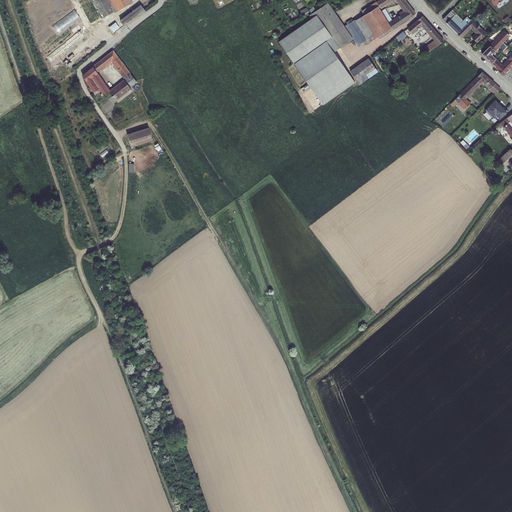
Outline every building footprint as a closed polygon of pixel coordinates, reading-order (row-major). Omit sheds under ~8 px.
[(80,0),(92,23),(112,11),(116,9),(111,0),(80,0)] [(111,0),(116,9),(132,0),(111,0)] [(369,42),(378,37),(379,38),(415,13),(410,6),(404,11),(403,11),(400,13),(402,15),(393,21),(386,10),(382,13),(379,9),(392,0),(396,0),(402,6),(407,3),(404,0),(379,0),(362,11),(365,15),(356,20),(355,19),(353,21),(352,19),(346,22),(347,24),(344,26),(353,39),(358,46),(363,42),(364,43),(368,41),(369,42)] [(315,11),(340,48),(353,39),(344,26),(335,13),(328,2),(315,11)] [(124,23),(145,9),(141,3),(120,18),(124,23)] [(451,19),(447,24),(460,36),(462,38),(471,29),(476,33),(472,38),(475,41),(474,41),(477,44),(488,34),(472,19),(471,20),(467,16),(463,20),(457,14),(452,9),(451,11),(455,15),(451,19)] [(316,16),(278,42),(294,64),(327,41),(335,53),(340,49),(316,16)] [(434,38),(430,41),(432,43),(424,49),(427,53),(439,44),(444,40),(422,16),(408,28),(412,33),(422,25),(434,38)] [(44,58),(54,67),(89,38),(87,35),(91,33),(84,25),(44,58)] [(396,37),(408,52),(416,46),(403,31),(396,37)] [(510,37),(504,31),(482,55),(504,76),(511,67),(511,55),(503,65),(493,56),(510,37)] [(326,43),(294,65),(323,106),(355,84),(326,43)] [(99,88),(104,95),(109,92),(116,100),(131,88),(124,80),(110,91),(107,87),(106,88),(97,74),(98,74),(97,72),(111,60),(131,86),(136,81),(113,50),(82,75),(93,92),(99,88)] [(359,84),(378,71),(368,58),(350,71),(359,84)] [(454,106),(458,102),(465,109),(470,103),(465,99),(482,81),(490,88),(489,89),(496,94),(501,89),(482,72),(451,104),(454,106)] [(118,110),(110,99),(101,105),(110,118),(113,116),(111,114),(118,110)] [(497,117),(500,120),(507,113),(496,101),(486,111),(494,119),(497,117)] [(443,127),(454,115),(447,108),(435,119),(442,126),(443,127)] [(511,135),(511,136),(510,137),(511,139),(511,113),(507,118),(500,123),(510,135),(511,133),(511,127),(509,124),(511,121),(511,135)] [(150,127),(129,134),(133,147),(154,141),(150,127)] [(511,150),(511,149),(497,162),(506,172),(511,166),(511,150)] [(101,168),(95,173),(99,178),(105,173),(101,168)]
